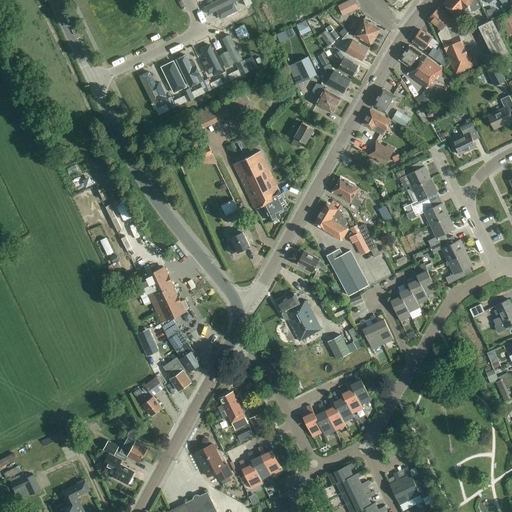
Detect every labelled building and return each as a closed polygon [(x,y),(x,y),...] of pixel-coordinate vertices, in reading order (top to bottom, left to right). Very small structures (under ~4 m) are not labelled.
[(348,0),(338,6),(343,16),(359,8),(354,0),(348,0)] [(445,0),(443,3),(451,10),(457,16),(469,4),(472,11),(478,8),(473,0),(445,0)] [(511,3),(509,0),(500,0),(503,4),(500,6),(502,10),(506,7),(507,9),(511,5),(511,3)] [(451,19),(438,7),(429,18),(441,30),(438,34),(442,42),(455,72),(471,65),(461,46),(456,35),(451,38),(446,25),(451,19)] [(225,9),(213,14),(215,19),(227,14),(225,9)] [(511,17),(502,21),(508,35),(511,33),(511,17)] [(492,19),(478,26),(494,58),(508,51),(492,19)] [(305,20),(298,24),(301,29),(308,25),(305,20)] [(375,37),(379,29),(372,25),(373,24),(369,22),(368,23),(363,20),(359,27),(360,27),(355,35),(371,44),(372,42),(373,42),(376,38),(375,37)] [(330,25),(326,28),(328,30),(334,39),(334,40),(338,38),(330,25)] [(276,33),(280,41),(296,35),(292,26),(276,33)] [(334,39),(328,30),(327,31),(326,29),(320,34),(329,46),(335,41),(334,40),(334,39)] [(308,47),(316,44),(312,30),(304,32),(308,47)] [(437,41),(432,38),(433,37),(427,32),(426,34),(420,30),(413,40),(424,48),(428,43),(436,49),(439,45),(437,41)] [(362,60),(368,49),(353,40),(352,41),(347,34),(342,39),(348,45),(349,46),(346,51),(362,60)] [(210,44),(201,49),(207,61),(203,63),(209,75),(212,73),(214,77),(224,72),(210,44)] [(409,45),(399,59),(411,68),(407,74),(427,88),(431,82),(432,83),(442,69),(409,45)] [(352,76),(358,66),(353,63),(353,62),(344,57),(340,50),(335,53),(340,61),(341,62),(337,68),(352,76)] [(331,63),(325,52),(319,55),(325,66),(331,63)] [(187,55),(177,60),(191,88),(201,83),(197,77),(201,75),(196,65),(192,66),(187,55)] [(317,75),(308,56),(295,62),(304,81),(317,75)] [(504,81),(498,68),(494,60),(483,65),(493,86),(504,81)] [(236,64),(238,69),(245,66),(243,61),(236,64)] [(174,62),(166,65),(169,72),(165,74),(173,91),(177,89),(179,92),(187,89),(174,62)] [(343,92),(350,80),(334,71),(333,71),(330,64),(324,67),(328,74),(331,76),(327,83),(343,92)] [(248,72),(245,66),(238,69),(241,75),(248,72)] [(230,80),(239,76),(241,75),(238,70),(228,74),(230,80)] [(157,87),(151,73),(141,77),(154,104),(166,98),(161,85),(157,87)] [(220,78),(210,83),(213,89),(223,84),(220,78)] [(212,89),(208,79),(201,82),(206,92),(212,89)] [(456,80),(449,82),(452,89),(458,86),(456,80)] [(202,87),(192,92),(194,97),(205,93),(202,87)] [(397,96),(383,88),(373,106),(387,114),(397,96)] [(194,98),(190,89),(184,92),(188,101),(194,98)] [(316,103),(317,103),(317,104),(332,112),(336,104),(338,104),(339,101),(339,100),(340,98),(325,90),(324,90),(323,90),(316,103)] [(244,91),(241,93),(193,116),(200,130),(235,113),(233,110),(250,102),(244,91)] [(423,94),(415,99),(420,108),(428,103),(423,94)] [(494,129),(511,120),(511,117),(509,112),(511,110),(511,101),(509,95),(501,99),(505,108),(488,116),(494,129)] [(184,96),(174,101),(177,106),(187,101),(184,96)] [(177,106),(174,101),(172,97),(165,100),(169,110),(177,106)] [(303,109),(298,99),(291,102),(296,112),(303,109)] [(166,104),(156,109),(159,115),(169,110),(166,104)] [(371,109),(362,124),(372,129),(375,125),(385,130),(391,120),(371,109)] [(397,110),(392,119),(406,127),(411,118),(397,110)] [(460,154),(476,146),(472,138),(478,135),(472,122),(468,124),(460,127),(464,135),(453,141),(460,154)] [(306,143),(314,129),(303,123),(300,127),(295,123),(292,128),(298,131),(294,137),(295,137),(291,143),(299,147),(302,141),(306,143)] [(385,130),(375,125),(372,129),(382,135),(385,130)] [(387,143),(385,147),(376,141),(368,155),(385,165),(395,148),(387,143)] [(208,146),(197,151),(202,159),(212,154),(208,146)] [(278,213),(287,209),(283,200),(284,199),(260,151),(233,164),(255,209),(264,205),(272,221),(280,217),(278,213)] [(414,187),(431,179),(424,166),(415,171),(412,165),(396,173),(399,179),(408,174),(414,187)] [(341,177),(332,192),(351,202),(350,202),(358,207),(361,201),(356,198),(358,194),(356,192),(359,187),(341,177)] [(431,179),(414,187),(420,199),(410,204),(413,210),(430,202),(427,196),(437,192),(431,179)] [(103,198),(108,196),(103,183),(98,185),(103,198)] [(217,207),(221,216),(234,210),(230,201),(217,207)] [(327,202),(320,213),(348,230),(348,229),(343,226),(346,221),(341,218),(344,213),(327,202)] [(433,207),(430,202),(413,210),(416,216),(426,211),(432,224),(448,216),(442,203),(433,207)] [(413,210),(410,204),(407,205),(406,203),(402,205),(403,208),(405,207),(407,213),(413,210)] [(238,208),(225,215),(230,224),(242,217),(238,208)] [(320,213),(314,224),(342,240),(348,230),(320,213)] [(117,215),(113,216),(116,226),(121,224),(117,215)] [(448,216),(432,224),(438,236),(428,241),(431,247),(448,239),(445,233),(455,229),(448,216)] [(357,225),(356,225),(358,229),(367,248),(369,247),(369,248),(375,245),(364,224),(358,226),(357,225)] [(358,229),(356,225),(350,228),(354,235),(349,237),(352,243),(353,242),(361,255),(370,250),(369,248),(369,247),(367,248),(358,229)] [(126,227),(121,231),(128,242),(134,238),(126,227)] [(231,238),(234,243),(228,246),(232,254),(237,251),(238,252),(250,246),(243,232),(242,232),(241,228),(234,232),(236,235),(231,238)] [(431,247),(420,252),(421,253),(414,256),(417,261),(434,253),(444,248),(450,260),(466,252),(460,240),(456,242),(453,236),(448,239),(431,247)] [(387,244),(392,255),(403,251),(399,239),(387,244)] [(350,250),(343,254),(340,248),(327,255),(349,295),(369,285),(350,250)] [(304,251),(297,263),(304,268),(304,267),(312,272),(316,266),(324,271),(326,268),(323,262),(319,260),(319,259),(312,255),(312,256),(304,251)] [(466,252),(450,260),(456,273),(446,278),(449,284),(465,276),(463,270),(472,265),(466,252)] [(404,256),(396,260),(399,266),(407,262),(404,256)] [(423,272),(417,275),(427,295),(437,290),(424,263),(420,265),(423,272)] [(161,322),(172,317),(184,312),(163,267),(140,277),(161,322)] [(428,299),(427,295),(417,275),(416,272),(412,274),(415,280),(408,283),(418,304),(428,299)] [(406,289),(400,292),(409,312),(420,307),(418,304),(408,283),(407,280),(403,282),(406,289)] [(334,293),(340,290),(336,282),(330,285),(334,293)] [(411,316),(409,312),(400,292),(398,289),(394,291),(397,297),(391,300),(400,321),(411,316)] [(300,304),(294,293),(276,303),(285,320),(288,319),(300,341),(322,329),(307,300),(300,304)] [(349,300),(352,306),(363,301),(360,295),(349,300)] [(327,308),(331,306),(327,297),(322,299),(327,308)] [(495,306),(500,316),(493,320),(495,324),(495,326),(497,331),(499,332),(505,329),(506,327),(511,324),(511,305),(509,299),(495,306)] [(481,304),(470,309),(474,317),(484,312),(481,304)] [(383,344),(394,339),(384,319),(377,322),(374,315),(370,317),(373,324),(374,324),(383,344)] [(172,317),(161,322),(169,339),(181,358),(180,359),(188,372),(201,363),(181,331),(172,317)] [(374,324),(373,324),(367,327),(364,320),(360,322),(372,349),(383,344),(374,324)] [(341,334),(328,341),(338,359),(351,352),(347,345),(341,334)] [(355,341),(347,345),(351,352),(363,345),(359,339),(355,341)] [(185,369),(181,364),(177,357),(163,366),(168,374),(169,373),(172,377),(170,379),(178,391),(191,382),(183,370),(185,369)] [(498,360),(491,363),(493,369),(501,366),(498,360)] [(497,379),(494,370),(486,373),(489,382),(497,379)] [(357,381),(351,384),(361,405),(371,400),(358,373),(354,375),(357,381)] [(148,390),(153,396),(164,387),(156,377),(143,386),(147,391),(148,390)] [(361,405),(351,384),(350,381),(346,383),(349,390),(343,393),(352,413),(363,408),(361,405)] [(340,399),(334,402),(344,422),(354,417),(352,413),(343,393),(341,390),(337,392),(340,399)] [(509,391),(501,395),(504,401),(511,397),(509,391)] [(233,392),(220,398),(223,405),(217,407),(223,419),(228,416),(231,423),(232,422),(235,430),(248,424),(244,416),(245,416),(233,392)] [(151,416),(162,408),(153,396),(148,400),(145,396),(139,400),(143,404),(151,416)] [(344,422),(334,402),(333,398),(329,400),(332,407),(326,410),(335,430),(346,425),(344,422)] [(335,430),(326,410),(322,403),(318,405),(322,412),(315,415),(323,432),(325,436),(335,430)] [(323,432),(315,415),(310,405),(306,407),(310,413),(303,417),(313,437),(323,432)] [(259,414),(250,419),(257,433),(266,429),(259,414)] [(129,438),(123,448),(112,442),(107,451),(125,461),(128,456),(139,462),(147,448),(129,438)] [(213,444),(196,452),(208,476),(216,472),(220,480),(223,484),(231,480),(229,476),(233,474),(227,463),(223,465),(213,444)] [(261,455),(271,475),(282,470),(272,450),(265,453),(262,446),(258,448),(261,455)] [(271,475),(261,455),(255,458),(252,451),(248,453),(253,463),(261,480),(271,475)] [(134,472),(119,464),(122,459),(110,453),(107,458),(112,461),(109,466),(116,470),(113,477),(119,481),(120,479),(128,483),(129,483),(132,478),(131,477),(134,472)] [(261,480),(253,463),(247,466),(243,460),(239,462),(252,489),(263,483),(261,480)] [(357,466),(355,462),(328,474),(333,485),(337,483),(356,474),(358,473),(355,466),(357,466)] [(12,476),(21,472),(19,466),(9,470),(12,476)] [(413,477),(420,494),(422,498),(432,493),(420,466),(416,468),(419,474),(413,477)] [(407,476),(401,479),(410,499),(420,494),(413,477),(408,467),(404,469),(407,476)] [(356,474),(337,483),(342,494),(361,484),(366,481),(363,475),(365,474),(363,470),(358,473),(356,474)] [(410,499),(401,479),(397,472),(393,474),(397,481),(390,484),(399,504),(410,499)] [(42,490),(34,474),(23,479),(12,484),(14,490),(25,485),(30,495),(42,490)] [(77,496),(90,490),(85,480),(77,483),(78,484),(61,493),(68,507),(58,511),(82,511),(84,511),(77,496)] [(366,481),(361,484),(342,494),(347,504),(366,494),(371,492),(368,485),(370,485),(368,481),(366,481)] [(373,491),(371,492),(366,494),(347,504),(350,511),(356,511),(371,504),(368,498),(375,495),(373,491)] [(190,511),(217,511),(208,494),(186,504),(190,511)] [(371,504),(356,511),(382,511),(387,510),(385,506),(378,509),(375,502),(371,504)] [(190,511),(186,504),(186,503),(170,510),(170,511),(190,511)]
